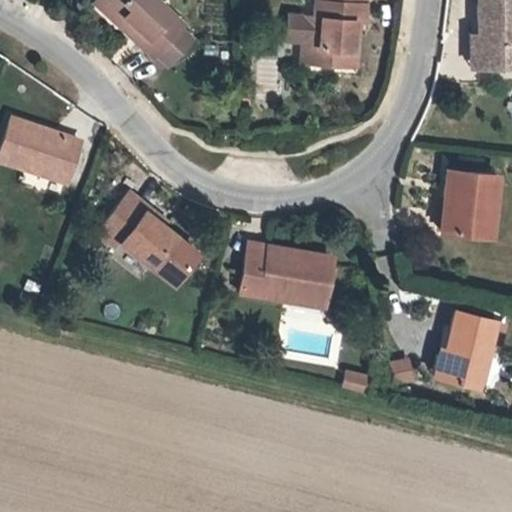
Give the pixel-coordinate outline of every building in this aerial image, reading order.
[(94,0),(116,21),(123,14),(146,35),(139,42),(151,54),(155,50),(167,62),(188,39),(177,28),(183,23),(158,0),(94,0)] [(301,60),(349,64),(352,19),(356,19),(362,19),(363,0),(315,0),(314,15),(305,14),(301,60)] [(480,34),(480,65),(511,65),(511,0),(476,0),(477,34),(480,34)] [(116,21),(139,42),(146,35),(123,14),(116,21)] [(470,65),(480,65),(480,34),(477,34),(469,34),(470,65)] [(0,157),(66,178),(79,138),(9,115),(0,143),(0,157)] [(482,194),(493,195),(495,173),(446,167),(440,229),(478,233),(482,194)] [(100,225),(119,240),(150,264),(174,234),(158,222),(163,216),(128,188),(100,225)] [(489,234),(493,195),(482,194),(478,233),(489,234)] [(115,245),(119,240),(100,225),(96,230),(115,245)] [(323,304),(330,264),(266,253),(267,243),(247,239),(238,290),(323,304)] [(331,255),(267,243),(266,253),(330,264),(331,255)] [(448,346),(441,375),(475,384),(492,318),(453,308),(444,345),(448,346)] [(431,372),(441,375),(448,346),(444,345),(439,343),(431,372)] [(351,373),(344,371),(340,386),(347,388),(351,373)] [(351,373),(347,388),(362,392),(366,376),(351,373)]
